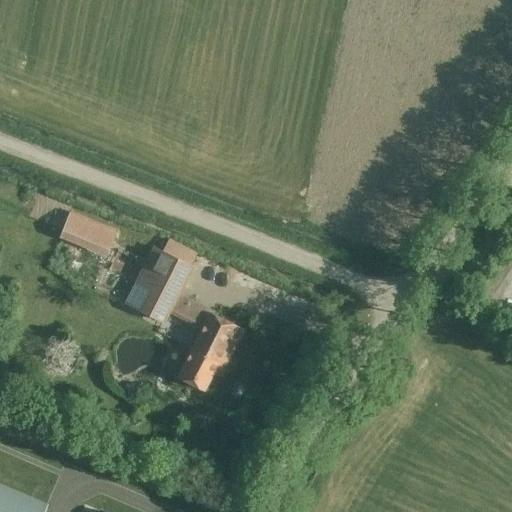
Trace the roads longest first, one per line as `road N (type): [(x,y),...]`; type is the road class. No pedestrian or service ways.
road 1 (unclassified): [(400,302),(0,132)]
road 2 (unclassified): [(262,511),(400,302)]
road 3 (unclassified): [(400,302),(442,258),(511,155)]
